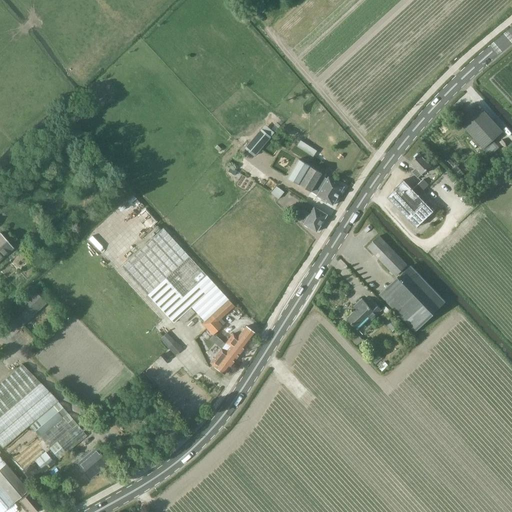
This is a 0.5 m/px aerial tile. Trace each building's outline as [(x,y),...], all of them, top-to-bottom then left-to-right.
[(459,122),(484,148),(502,132),(477,105),(459,122)] [(248,144),(246,147),(255,155),(270,137),(261,129),(248,144)] [(295,149),(312,160),(317,152),(300,140),(295,149)] [(484,149),(490,155),(499,148),(493,142),(484,149)] [(422,174),(431,166),(419,153),(410,161),(416,168),(412,172),(418,178),(422,174)] [(274,167),(288,175),(294,164),(281,156),(274,167)] [(290,178),(333,204),(344,186),(328,177),(324,184),(318,181),(323,173),(300,160),(290,178)] [(423,179),(420,183),(423,187),(425,189),(429,185),(423,179)] [(396,190),(388,197),(416,227),(433,211),(418,195),(413,190),(404,180),(395,189),(396,190)] [(271,193),(279,199),(284,192),(277,186),(271,193)] [(284,194),(298,203),(300,199),(286,190),(284,194)] [(289,208),(293,213),(297,208),(292,204),(289,208)] [(305,223),(317,231),(327,214),(314,207),(310,214),(303,210),(298,218),(305,223)] [(174,323),(191,307),(204,321),(202,323),(207,328),(213,334),(221,326),(217,321),(233,306),(162,228),(121,267),(174,323)] [(0,258),(13,247),(0,232),(0,258)] [(368,247),(396,276),(407,265),(380,236),(368,247)] [(379,294),(415,332),(434,314),(433,314),(445,302),(411,266),(399,277),(398,276),(379,294)] [(10,311),(23,325),(46,303),(33,289),(10,311)] [(371,319),(382,309),(373,300),(368,305),(362,298),(357,304),(359,306),(347,318),(356,328),(368,316),(371,319)] [(383,322),(392,331),(398,325),(390,316),(383,322)] [(232,333),(225,343),(230,347),(226,352),(235,359),(255,333),(245,326),(237,337),(232,333)] [(348,326),(343,331),(348,336),(351,334),(353,336),(355,334),(348,326)] [(214,358),(210,363),(215,367),(224,374),(235,359),(226,352),(230,347),(225,343),(214,358)] [(22,364),(0,382),(0,445),(3,448),(30,425),(59,459),(87,436),(77,424),(72,428),(53,406),(58,401),(22,364)] [(77,463),(90,478),(108,462),(95,448),(77,463)] [(46,450),(34,460),(44,471),(55,462),(46,450)] [(30,511),(33,511),(41,505),(30,491),(30,492),(28,490),(6,463),(5,464),(0,457),(0,511),(1,511),(13,502),(18,498),(20,500),(30,511)]
